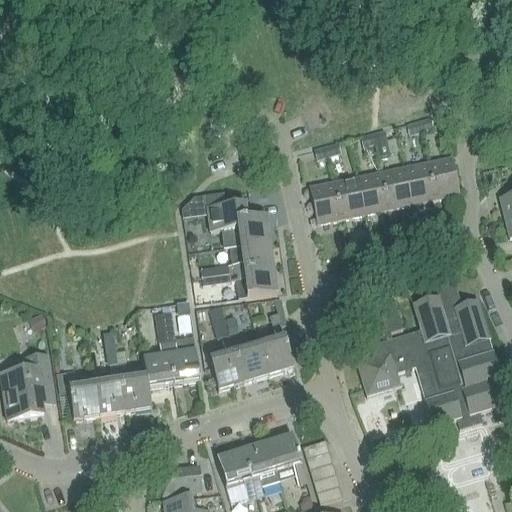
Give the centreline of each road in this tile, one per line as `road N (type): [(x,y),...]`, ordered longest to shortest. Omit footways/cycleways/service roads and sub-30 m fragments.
road 1 (residential): [(140,449),(327,397)]
road 2 (residential): [(471,232),(309,291)]
road 3 (residential): [(140,449),(49,475),(0,454)]
road 4 (residential): [(276,165),(283,147),(277,131),(246,122),(229,149),(248,173),(263,173)]
road 5 (residential): [(309,291),(276,165)]
road 6 (residential): [(376,511),(327,397)]
